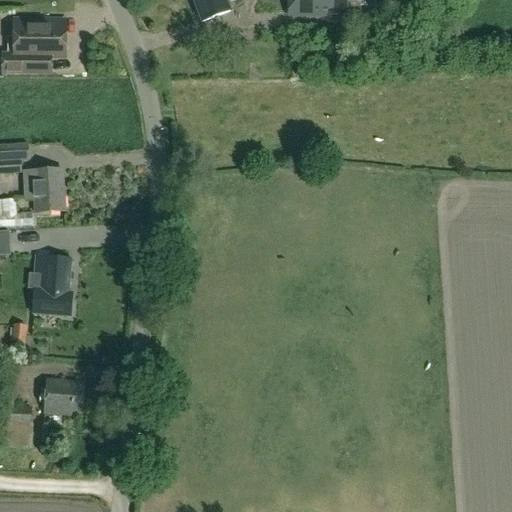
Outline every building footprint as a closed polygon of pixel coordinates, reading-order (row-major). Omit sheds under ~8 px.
[(193,0),(202,22),(229,12),(225,1),(228,0),(193,0)] [(375,18),(375,0),(251,0),(251,17),(375,18)] [(65,59),(65,21),(14,21),(14,39),(8,39),(8,55),(2,55),(2,74),(51,74),(51,59),(65,59)] [(0,175),(21,174),(20,162),(29,162),(28,145),(0,147),(0,175)] [(35,214),(64,213),(62,171),(24,174),(25,201),(34,200),(35,214)] [(0,228),(32,227),(32,214),(17,215),(16,200),(0,200),(0,228)] [(4,256),(19,258),(21,246),(6,243),(4,256)] [(32,315),(70,318),(72,294),(68,294),(71,260),(36,257),(34,275),(19,273),(17,290),(30,291),(29,299),(34,299),(32,315)] [(24,348),(26,328),(14,327),(12,347),(24,348)] [(0,408),(5,408),(3,449),(29,450),(30,427),(31,409),(16,409),(18,371),(0,369),(0,408)] [(81,418),(84,384),(47,381),(44,415),(81,418)] [(41,440),(52,441),(53,429),(42,428),(41,440)]
